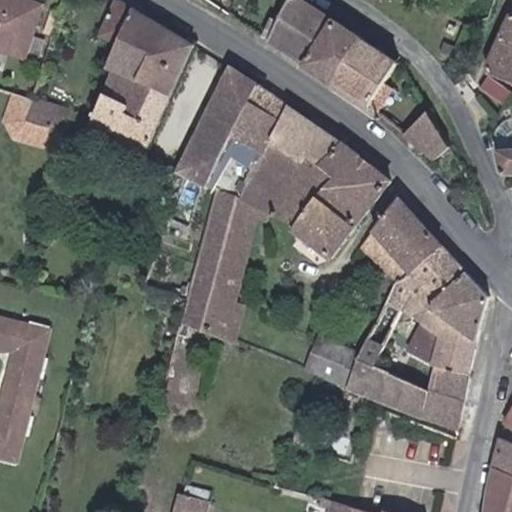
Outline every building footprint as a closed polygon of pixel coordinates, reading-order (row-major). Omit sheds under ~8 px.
[(47,4),(35,0),(0,0),(0,55),(26,64),(47,4)] [(95,0),(71,0),(91,8),(95,0)] [(157,15),(128,0),(115,0),(102,29),(120,37),(109,60),(115,62),(89,120),(146,148),(198,40),(157,15)] [(309,64),(340,19),(305,0),(294,0),(283,20),(276,16),(263,36),(309,64)] [(511,16),(507,27),(492,56),(491,60),(492,64),(494,66),(511,73),(511,16)] [(327,75),(336,82),(368,35),(340,19),(309,64),(327,75)] [(406,64),(368,35),(336,82),(371,108),(384,92),(393,99),(399,92),(389,85),(406,64)] [(185,166),(205,175),(258,78),(232,62),(181,164),(185,166)] [(486,77),(481,89),(505,99),(510,87),(486,77)] [(205,175),(225,186),(227,181),(272,202),(300,220),(339,168),(327,158),(342,138),(258,78),(205,175)] [(393,99),(384,92),(371,108),(380,115),(393,99)] [(35,96),(28,116),(67,130),(74,112),(76,107),(36,93),(35,96)] [(456,147),(435,111),(407,135),(439,160),(456,147)] [(67,130),(28,116),(24,128),(63,142),(67,130)] [(339,168),(300,220),(334,250),(390,179),(394,174),(342,138),(327,158),(339,168)] [(511,143),(503,144),(509,171),(511,171),(511,143)] [(227,181),(225,186),(198,297),(193,319),(227,333),(236,298),(259,206),(270,209),(272,202),(227,181)] [(381,221),(421,257),(449,238),(403,190),(381,221)] [(403,268),(421,257),(381,221),(368,237),(386,253),(403,268)] [(475,267),(449,238),(421,257),(403,268),(393,291),(409,297),(416,281),(441,299),(475,267)] [(403,268),(386,253),(348,336),(368,344),(375,328),(384,310),(393,291),(403,268)] [(441,299),(487,336),(499,293),(475,267),(441,299)] [(416,281),(409,297),(407,301),(428,311),(421,328),(416,340),(421,342),(431,346),(478,366),(487,336),(441,299),(416,281)] [(179,291),(162,285),(157,301),(174,306),(179,291)] [(245,301),(236,298),(227,333),(236,336),(245,301)] [(375,328),(391,335),(393,331),(399,319),(400,317),(384,310),(375,328)] [(52,328),(0,314),(0,350),(10,353),(0,395),(0,458),(17,463),(52,328)] [(421,328),(399,319),(393,331),(416,340),(421,328)] [(318,368),(351,381),(368,344),(348,336),(323,326),(307,364),(318,368)] [(382,357),(391,335),(375,328),(368,344),(351,381),(381,394),(395,362),(382,357)] [(393,331),(391,335),(382,357),(395,362),(440,382),(470,395),(478,366),(431,346),(423,367),(413,363),(421,342),(416,340),(393,331)] [(426,412),(440,382),(395,362),(381,394),(426,412)] [(440,382),(426,412),(461,426),(470,395),(440,382)] [(496,460),(511,466),(511,432),(506,430),(496,460)] [(510,511),(511,507),(511,466),(496,460),(489,494),(487,510),(498,511),(510,511)] [(208,511),(210,507),(180,498),(175,511),(208,511)] [(349,511),(321,503),(317,511),(349,511)]
